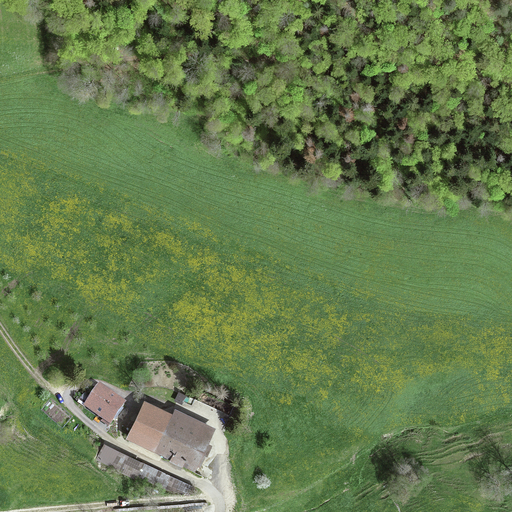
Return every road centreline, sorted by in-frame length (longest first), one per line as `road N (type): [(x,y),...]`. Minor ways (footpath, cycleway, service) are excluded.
road 1 (track): [(165,0),(267,47),(268,59),(111,58),(0,83)]
road 2 (track): [(28,511),(216,495)]
